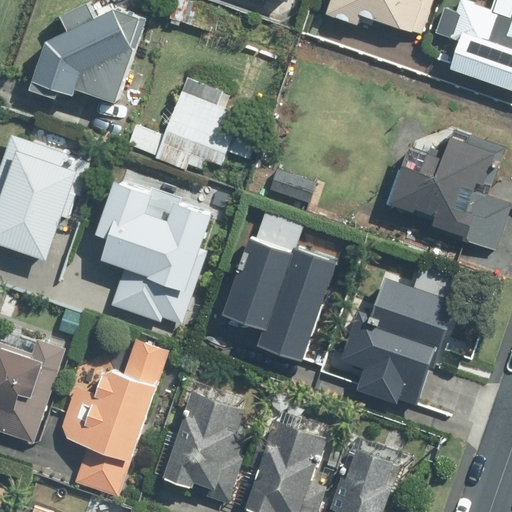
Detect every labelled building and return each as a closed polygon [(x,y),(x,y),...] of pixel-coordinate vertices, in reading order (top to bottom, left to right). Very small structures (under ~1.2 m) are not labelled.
[(430,0),(333,0),(328,17),(415,46),(430,0)] [(511,0),(458,0),(441,51),(511,74),(511,0)] [(45,78),(119,103),(149,15),(114,3),(106,26),(67,13),(45,78)] [(173,127),(143,117),(136,139),(219,167),(224,153),(255,163),(270,118),(233,106),(237,93),(190,77),(173,127)] [(0,251),(42,265),(83,142),(8,118),(0,142),(0,251)] [(439,174),(403,161),(383,216),(479,251),(511,159),(511,155),(453,135),(439,174)] [(320,181),(274,165),(267,187),(313,202),(320,181)] [(228,217),(122,180),(97,250),(128,261),(113,305),(188,330),(228,217)] [(303,241),(257,225),(227,314),(261,326),(255,342),(308,360),(342,262),(301,248),(303,241)] [(469,295),(380,264),(345,365),(420,391),(451,302),(465,306),(469,295)] [(0,337),(0,436),(39,450),(75,351),(4,326),(0,337)] [(118,387),(79,373),(57,434),(84,443),(72,476),(125,495),(175,351),(136,338),(118,387)] [(248,402),(190,384),(161,473),(219,491),(248,402)] [(316,511),(346,435),(280,409),(243,504),(262,511),(316,511)] [(388,511),(408,460),(361,443),(335,511),(388,511)]
